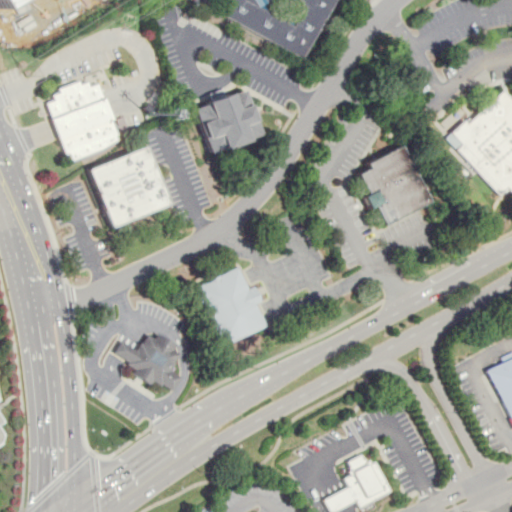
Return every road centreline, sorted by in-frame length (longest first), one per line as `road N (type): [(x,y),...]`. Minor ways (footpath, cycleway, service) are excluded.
road 1 (primary): [(511,250),(194,423),(73,508)]
road 2 (residential): [(43,308),(103,288),(221,229),(279,167),(361,36),(393,0)]
road 3 (primary): [(113,511),(369,360)]
road 4 (secondary): [(73,508),(64,334),(43,308)]
road 5 (secondary): [(43,308),(34,340),(43,420),(40,511)]
road 6 (residential): [(479,482),(478,462),(428,367),(434,324)]
road 7 (residential): [(369,360),(413,385),(459,468),(479,482)]
road 8 (primary): [(369,360),(511,283)]
road 9 (secondary): [(43,308),(0,171)]
